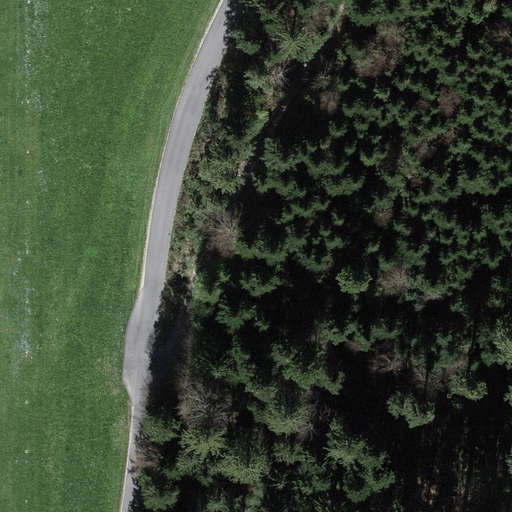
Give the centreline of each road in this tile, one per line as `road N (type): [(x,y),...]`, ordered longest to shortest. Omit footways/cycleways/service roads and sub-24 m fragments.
road 1 (unclassified): [(130,511),(170,171),(187,104),(236,0)]
road 2 (track): [(352,0),(283,102),(170,360),(145,381)]
